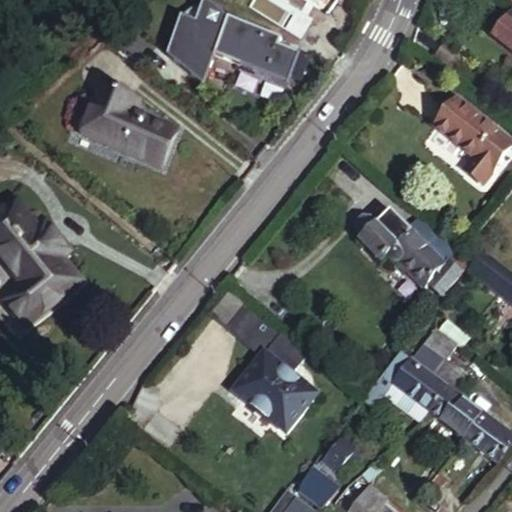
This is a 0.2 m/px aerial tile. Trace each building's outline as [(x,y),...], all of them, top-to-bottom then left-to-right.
[(215,58),(216,58),(229,22),(204,5),(179,20),(167,60),(204,88),(215,58)] [(511,12),(492,37),(511,52),(511,12)] [(282,41),(229,22),(216,58),(289,86),(294,74),(300,55),(280,48),(282,41)] [(464,62),(443,44),(433,56),(454,74),(464,62)] [(300,55),(294,74),(303,77),(310,59),(300,55)] [(125,101),(99,89),(80,133),(158,171),(175,138),(121,112),(125,101)] [(510,158),(452,112),(438,130),(477,161),(471,170),(490,184),(510,158)] [(511,227),(511,214),(501,205),(469,243),(482,252),(487,257),(511,227)] [(35,226),(19,206),(0,222),(0,252),(28,286),(7,303),(26,326),(81,281),(62,259),(68,254),(40,221),(35,226)] [(426,289),(431,282),(442,269),(390,215),(375,229),(369,223),(362,221),(356,227),(357,235),(363,240),(360,243),(379,263),(387,257),(387,262),(391,266),(397,265),(400,261),(426,289)] [(511,275),(487,257),(482,252),(471,267),(468,271),(511,306),(511,275)] [(443,293),(456,277),(454,272),(446,265),(442,269),(431,282),(443,293)] [(240,342),(259,319),(227,294),(209,316),(240,342)] [(435,331),(412,362),(433,379),(447,389),(455,395),(467,378),(445,362),(456,347),(435,331)] [(433,379),(412,362),(400,353),(381,378),(428,414),(447,389),(433,379)] [(277,365),(264,354),(232,394),(286,438),(318,398),(293,377),(298,370),(283,357),(277,365)] [(463,441),(482,415),(455,395),(447,389),(428,414),(463,441)] [(511,437),(482,415),(463,441),(497,467),(511,446),(511,437)] [(361,454),(343,439),(324,463),(338,473),(349,459),(354,464),(361,454)] [(319,470),(313,466),(310,470),(299,486),(300,493),(302,495),(322,510),(336,491),(315,474),(319,470)] [(377,511),(382,507),(365,493),(350,511),(377,511)] [(511,511),(511,505),(508,502),(500,511),(511,511)] [(303,511),(293,503),(284,511),(303,511)]
